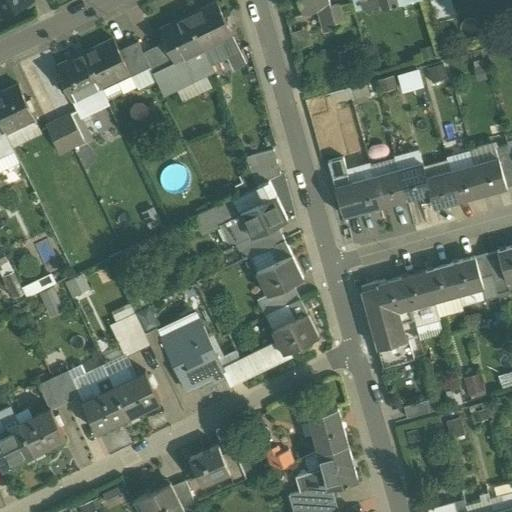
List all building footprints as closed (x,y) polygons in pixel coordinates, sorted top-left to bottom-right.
[(0,0),(0,15),(31,0),(0,0)] [(332,9),(329,0),(288,0),(286,1),(291,20),(332,9)] [(357,0),(361,13),(378,8),(379,12),(392,9),(392,10),(398,8),(395,0),(392,1),(391,0),(357,0)] [(217,2),(187,16),(203,50),(233,36),(217,2)] [(187,16),(159,30),(165,42),(175,63),(203,50),(187,16)] [(233,36),(203,50),(211,66),(227,58),(233,70),(247,63),(233,36)] [(115,39),(85,54),(101,87),(131,73),(120,50),(115,39)] [(138,42),(120,50),(131,73),(132,74),(149,66),(143,53),(138,42)] [(165,42),(143,53),(149,66),(153,74),(175,63),(165,42)] [(175,63),(153,74),(163,95),(213,71),(211,66),(203,50),(175,63)] [(101,87),(85,54),(57,67),(74,101),(101,87)] [(439,63),(423,70),(428,82),(444,75),(439,63)] [(421,66),(399,72),(403,90),(426,84),(421,66)] [(19,85),(0,94),(0,120),(6,133),(35,119),(19,85)] [(326,111),(353,104),(349,86),(322,93),(326,111)] [(85,142),(72,115),(59,121),(72,149),(85,142)] [(329,116),(317,121),(324,138),(336,133),(329,116)] [(72,149),(59,121),(47,127),(61,154),(72,149)] [(509,144),(495,148),(498,157),(499,156),(507,186),(511,184),(511,159),(510,153),(511,153),(509,144)] [(470,150),(446,157),(450,170),(474,163),(470,150)] [(273,151),(246,157),(257,185),(267,180),(279,174),(273,151)] [(498,157),(474,163),(483,194),(508,187),(507,186),(499,156),(498,157)] [(350,182),(343,159),(328,163),(343,217),(356,213),(348,183),(350,182)] [(421,163),(397,169),(406,199),(430,193),(426,177),(421,163)] [(474,163),(450,170),(458,201),(483,194),(474,163)] [(397,169),(373,176),(382,206),(406,199),(397,169)] [(450,170),(426,177),(430,193),(434,207),(458,201),(450,170)] [(350,182),(348,183),(356,213),(382,206),(373,176),(350,182)] [(258,186),(192,218),(201,236),(219,227),(229,249),(232,248),(231,246),(236,244),(251,236),(239,214),(275,196),(267,180),(257,184),(258,186)] [(275,196),(239,214),(251,236),(276,224),(286,219),(275,196)] [(251,236),(236,244),(243,259),(273,244),(284,239),(276,224),(251,236)] [(291,254),(284,239),(273,244),(280,259),(291,254)] [(511,248),(497,252),(505,282),(511,280),(511,248)] [(497,252),(487,255),(495,285),(498,296),(511,292),(511,280),(505,282),(497,252)] [(0,275),(1,275),(13,298),(25,291),(5,254),(0,256),(0,275)] [(280,259),(257,271),(268,294),(292,282),(303,277),(291,254),(280,259)] [(487,255),(475,258),(483,288),(495,285),(487,255)] [(475,258),(450,265),(459,295),(482,288),(483,288),(475,258)] [(450,265),(427,272),(435,302),(459,295),(450,265)] [(427,272),(403,278),(411,308),(435,302),(427,272)] [(379,285),(376,286),(385,316),(386,315),(411,308),(403,278),(379,285)] [(268,294),(257,300),(265,315),(289,303),(300,298),(292,282),(268,294)] [(385,316),(376,286),(379,285),(378,283),(361,287),(378,349),(397,344),(390,318),(387,319),(386,315),(385,316)] [(483,288),(482,288),(485,300),(498,296),(495,285),(483,288)] [(307,313),(300,298),(289,303),(296,319),(307,313)] [(435,302),(412,308),(417,327),(440,321),(435,302)] [(289,303),(265,315),(273,331),(296,319),(289,303)] [(296,319),(273,331),(278,341),(284,353),(289,351),(318,336),(307,313),(296,319)] [(145,333),(138,319),(113,330),(126,356),(150,345),(145,333)] [(161,339),(160,340),(169,358),(184,391),(210,378),(202,360),(216,353),(201,320),(161,339)] [(161,339),(156,328),(145,333),(150,345),(159,363),(169,358),(160,340),(161,339)] [(278,341),(233,363),(235,368),(238,367),(244,380),(291,356),(289,351),(284,353),(278,341)] [(397,344),(378,349),(384,368),(414,359),(409,341),(397,344)] [(216,353),(202,360),(210,378),(213,382),(225,376),(222,368),(223,368),(216,353)] [(223,368),(222,368),(225,376),(230,386),(244,380),(238,367),(235,368),(233,363),(223,368)] [(68,370),(53,377),(65,402),(80,395),(68,370)] [(143,371),(126,379),(122,372),(110,378),(132,423),(139,419),(137,413),(160,401),(145,370),(143,371)] [(469,397),(485,392),(479,371),(463,376),(469,397)] [(53,377),(38,385),(48,407),(50,407),(51,409),(65,402),(53,377)] [(132,423),(110,378),(97,384),(101,391),(82,401),(97,432),(120,421),(123,427),(132,423)] [(48,407),(30,416),(27,408),(14,414),(36,459),(44,455),(42,449),(65,438),(51,409),(50,407),(48,407)] [(348,445),(337,407),(308,415),(309,420),(314,418),(318,434),(313,435),(318,453),(348,445)] [(36,459),(14,414),(1,420),(5,428),(0,430),(0,467),(1,469),(24,458),(27,463),(36,459)] [(223,457),(218,445),(189,458),(201,485),(228,473),(230,472),(223,457)] [(348,445),(318,453),(322,468),(322,469),(327,468),(331,481),(326,482),(328,488),(329,487),(357,479),(348,445)] [(277,446),(265,450),(267,458),(279,453),(277,446)] [(279,453),(267,458),(271,470),(293,464),(288,451),(279,453)] [(245,477),(234,452),(223,457),(230,472),(228,473),(232,482),(245,477)] [(322,468),(297,474),(301,490),(289,493),(293,511),(332,500),(329,487),(328,488),(326,482),(331,481),(327,468),(322,469),(322,468)] [(185,480),(172,486),(184,511),(190,511),(196,508),(185,480)] [(184,511),(172,486),(170,482),(137,498),(144,511),(184,511)] [(511,493),(491,499),(494,511),(511,505),(511,493)] [(490,497),(466,504),(467,506),(468,511),(489,511),(494,511),(491,499),(490,497)] [(332,500),(293,511),(331,511),(335,511),(332,500)] [(455,502),(424,511),(468,511),(467,506),(457,509),(455,502)]
